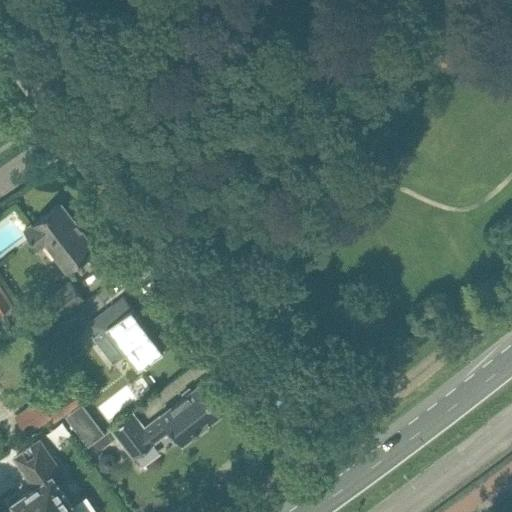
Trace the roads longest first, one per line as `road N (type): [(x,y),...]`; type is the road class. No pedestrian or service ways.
road 1 (unclassified): [(351,478),(78,115)]
road 2 (primary): [(511,357),(351,478)]
road 3 (primary): [(390,511),(511,423)]
road 4 (unclassified): [(78,115),(0,16)]
